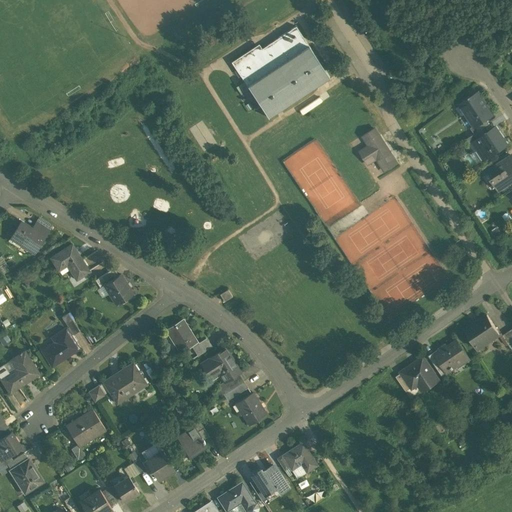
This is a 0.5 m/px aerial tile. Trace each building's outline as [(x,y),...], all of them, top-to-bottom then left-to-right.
[(296,27),(259,51),(257,47),(232,63),(251,92),(255,98),(268,118),(329,77),(296,27)] [(242,107),(255,98),(251,92),(238,100),(242,107)] [(464,110),(474,126),(486,118),(493,114),(478,92),(462,102),(466,109),(464,110)] [(471,128),(474,134),(482,129),(489,124),(486,118),(474,126),(471,128)] [(485,134),(472,142),(473,143),(484,159),(507,144),(496,127),(485,134)] [(397,163),(375,129),(363,136),(369,146),(360,152),(365,160),(375,154),(377,158),(382,158),(389,169),(397,163)] [(474,134),(466,139),(470,144),(473,143),(472,142),(485,134),(482,129),(474,134)] [(511,157),(497,167),(491,171),(491,172),(495,177),(492,179),(498,188),(511,178),(511,157)] [(493,161),(482,168),(487,174),(491,172),(491,171),(497,167),(493,161)] [(22,222),(14,235),(23,241),(23,242),(36,251),(50,230),(41,224),(37,230),(38,230),(37,231),(22,222)] [(23,241),(14,235),(10,240),(20,246),(23,242),(23,241)] [(73,245),(52,258),(58,269),(67,263),(77,280),(90,272),(73,245)] [(113,270),(96,281),(100,288),(104,285),(107,284),(118,277),(113,270)] [(118,277),(107,284),(113,292),(110,294),(117,305),(134,294),(122,275),(118,277)] [(22,280),(27,289),(33,285),(28,277),(22,280)] [(104,285),(100,288),(97,291),(101,298),(110,294),(104,285)] [(228,290),(220,295),(221,295),(225,301),(224,301),(225,302),(232,297),(228,290)] [(79,331),(68,313),(62,318),(73,335),(79,331)] [(487,314),(464,329),(477,348),(499,333),(487,314)] [(184,320),(175,326),(174,325),(166,330),(181,353),(198,343),(191,332),(191,331),(184,320)] [(511,325),(501,332),(511,348),(511,325)] [(67,329),(53,338),(56,342),(43,351),(53,366),(79,349),(67,329)] [(206,339),(193,347),(199,356),(212,348),(206,339)] [(445,343),(438,348),(440,351),(435,354),(447,372),(451,369),(453,368),(453,367),(457,364),(456,363),(461,360),(463,363),(469,359),(456,339),(447,346),(445,343)] [(225,348),(201,364),(208,376),(217,371),(224,382),(238,374),(241,372),(225,348)] [(39,375),(25,352),(24,353),(23,352),(20,354),(20,355),(13,359),(20,370),(17,371),(16,370),(9,374),(1,379),(10,393),(39,375)] [(447,372),(435,354),(429,358),(441,375),(447,372)] [(422,358),(401,372),(412,387),(419,382),(424,388),(437,380),(422,358)] [(133,364),(104,382),(109,391),(118,404),(126,398),(124,395),(145,382),(133,364)] [(0,380),(1,379),(9,374),(3,365),(0,366),(0,380)] [(412,387),(401,372),(395,376),(406,391),(412,387)] [(238,374),(224,382),(217,386),(223,395),(244,382),(238,374)] [(104,382),(99,386),(104,394),(109,391),(104,382)] [(244,382),(223,395),(227,401),(248,388),(244,382)] [(99,386),(89,392),(95,402),(105,396),(104,394),(99,386)] [(253,392),(235,403),(249,425),(266,414),(253,392)] [(174,408),(180,417),(189,411),(183,402),(174,408)] [(93,410),(66,426),(76,442),(94,430),(97,434),(105,429),(93,410)] [(203,427),(197,417),(190,421),(194,427),(194,426),(197,431),(203,427)] [(194,427),(177,437),(177,438),(180,436),(192,456),(190,458),(207,448),(204,443),(205,442),(204,439),(203,440),(197,431),(194,426),(194,427)] [(209,436),(203,427),(197,431),(203,440),(204,439),(209,436)] [(11,432),(0,439),(0,458),(0,459),(1,460),(9,455),(20,448),(11,432)] [(317,465),(309,452),(308,453),(301,443),(277,459),(284,470),(289,467),(291,470),(302,463),(307,472),(317,465)] [(79,444),(71,449),(78,459),(85,454),(79,444)] [(161,450),(146,459),(147,462),(158,479),(173,469),(161,450)] [(12,460),(8,463),(12,470),(28,459),(24,453),(12,460)] [(143,454),(139,457),(143,464),(147,462),(146,459),(143,454)] [(9,455),(1,460),(0,459),(0,468),(8,463),(12,460),(9,455)] [(143,464),(139,457),(133,461),(140,472),(146,468),(143,464)] [(12,470),(11,470),(18,481),(19,480),(27,491),(25,492),(25,493),(44,481),(30,459),(28,459),(12,470)] [(0,471),(3,476),(11,470),(12,470),(8,463),(0,468),(0,471)] [(270,463),(247,478),(254,489),(259,486),(261,489),(270,483),(276,492),(287,485),(278,472),(277,473),(270,463)] [(302,463),(291,470),(290,470),(296,479),(307,472),(302,463)] [(115,486),(114,486),(122,499),(124,501),(138,492),(129,476),(115,486)] [(247,492),(240,482),(216,498),(224,509),(229,505),(231,509),(241,502),(247,511),(256,511),(258,508),(256,505),(256,504),(248,491),(247,492)] [(61,483),(55,487),(59,493),(65,489),(61,483)] [(270,483),(261,489),(260,490),(265,498),(276,492),(270,483)] [(335,483),(325,489),(329,495),(339,488),(335,483)] [(115,486),(114,484),(107,489),(116,502),(122,499),(114,486),(115,486)] [(116,502),(107,489),(101,492),(110,506),(116,502)] [(100,490),(81,502),(87,511),(105,511),(111,508),(110,506),(101,492),(100,490)] [(79,511),(70,496),(64,500),(71,511),(79,511)] [(210,502),(193,511),(218,511),(216,511),(210,502)]
